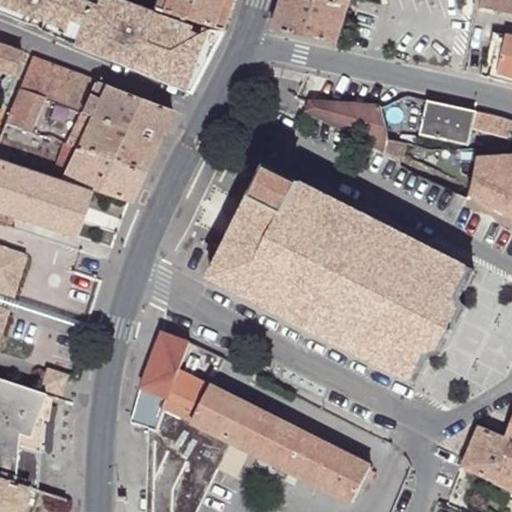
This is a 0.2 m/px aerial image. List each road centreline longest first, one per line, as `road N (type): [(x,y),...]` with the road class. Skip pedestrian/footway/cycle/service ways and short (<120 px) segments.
road 1 (primary): [(207,111),(168,189),(120,329),(100,438),(99,511)]
road 2 (tertiary): [(511,102),(241,45)]
road 3 (unclassified): [(207,111),(0,32)]
